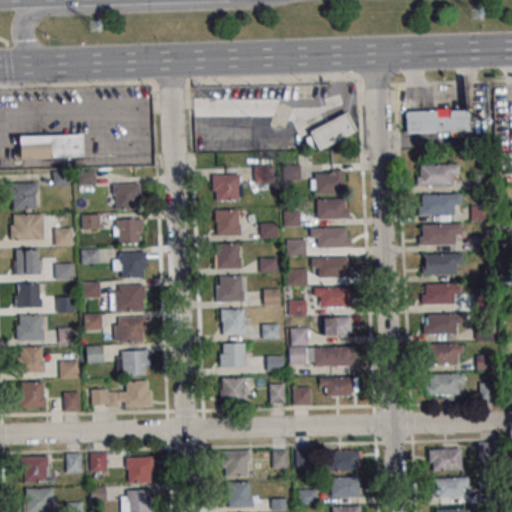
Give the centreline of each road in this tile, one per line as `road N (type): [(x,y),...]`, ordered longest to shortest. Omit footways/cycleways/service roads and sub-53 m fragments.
road 1 (residential): [(511,420),(0,436)]
road 2 (residential): [(393,511),(374,54)]
road 3 (residential): [(169,61),(187,511)]
road 4 (trunk): [(256,0),(37,13),(21,30),(37,65)]
road 5 (trunk): [(169,61),(374,54)]
road 6 (trunk): [(0,66),(169,61)]
road 7 (trunk): [(374,54),(511,49)]
